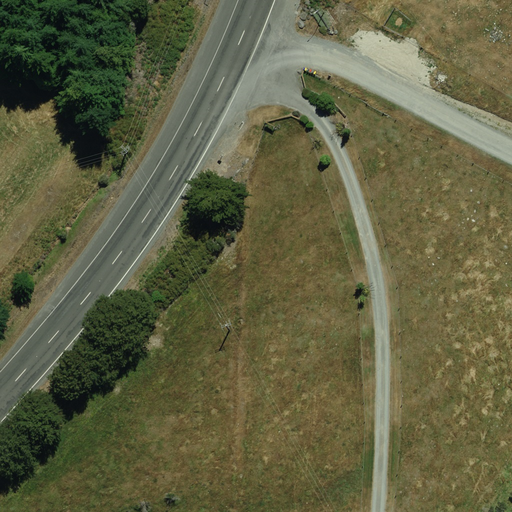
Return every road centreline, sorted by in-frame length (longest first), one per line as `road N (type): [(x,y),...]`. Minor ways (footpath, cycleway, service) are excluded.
road 1 (track): [(290,53),(284,91),(318,118),(357,197),(380,285),(379,511)]
road 2 (trunk): [(244,35),(100,281),(0,399)]
road 3 (residential): [(244,35),(511,156)]
